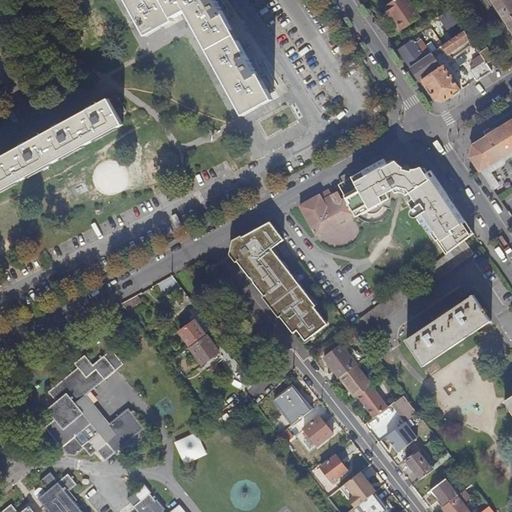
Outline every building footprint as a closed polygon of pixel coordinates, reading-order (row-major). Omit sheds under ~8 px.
[(124,0),(143,34),(184,11),(242,116),(270,100),(257,76),(255,77),(212,0),(124,0)] [(394,22),(400,30),(419,18),(407,0),(394,0),(384,7),(390,16),(392,15),(395,20),(394,22)] [(511,0),(490,0),(511,33),(511,0)] [(464,30),(450,9),(440,16),(454,37),(464,30)] [(473,44),(464,30),(454,37),(433,52),(435,56),(442,51),(446,56),(449,54),(452,58),(473,44)] [(412,40),(398,49),(409,66),(423,57),(420,52),(424,49),(422,46),(418,48),(415,43),(412,40)] [(480,55),(485,63),(492,58),(486,48),(479,53),(480,55)] [(424,57),(409,68),(419,81),(421,80),(435,100),(443,101),(459,90),(442,65),(440,67),(430,53),(428,55),(424,57)] [(469,71),(475,81),(490,71),(485,63),(480,55),(471,61),(475,68),(469,71)] [(0,192),(123,125),(119,116),(126,112),(118,96),(110,101),(109,99),(96,107),(94,103),(87,106),(89,110),(63,125),(61,121),(54,125),(56,128),(30,143),(27,139),(20,143),(22,147),(0,159),(0,192)] [(511,121),(473,145),(471,158),(482,173),(484,176),(484,177),(490,173),(504,164),(500,158),(511,151),(511,121)] [(474,234),(431,171),(427,174),(424,169),(422,170),(421,168),(419,169),(416,170),(412,171),(411,173),(403,170),(403,169),(401,168),(400,167),(399,166),(397,164),(395,162),(393,163),(392,161),(387,164),(385,160),(352,178),(358,189),(344,197),(346,199),(341,201),(337,193),(331,196),(329,191),(300,207),(316,237),(354,216),(356,218),(389,200),(387,194),(398,188),(407,191),(413,200),(418,207),(413,210),(418,218),(420,217),(431,234),(445,255),(464,241),(474,234)] [(493,190),(499,186),(490,173),(484,177),(493,190)] [(413,210),(418,207),(413,200),(409,203),(413,210)] [(314,307),(315,306),(270,248),(283,241),(270,223),(233,243),(231,255),(292,334),(296,330),(305,341),(327,324),(314,307)] [(470,256),(474,254),(464,241),(445,255),(420,274),(429,288),(470,256)] [(371,331),(415,298),(405,285),(367,314),(361,318),(371,331)] [(477,331),(490,322),(485,314),(487,312),(485,308),(482,310),(474,297),(460,305),(458,301),(450,306),(453,311),(428,327),(425,323),(417,329),(419,333),(416,335),(407,341),(423,366),(477,331)] [(121,314),(118,311),(115,313),(114,312),(110,315),(114,320),(121,314)] [(204,335),(195,321),(179,333),(189,346),(204,335)] [(219,354),(207,338),(191,350),(203,366),(219,354)] [(325,357),(334,368),(332,370),(339,379),(340,378),(355,367),(339,346),(325,357)] [(93,366),(85,356),(75,365),(78,368),(49,392),(57,402),(48,409),(49,410),(48,411),(55,419),(45,428),(62,448),(68,455),(78,460),(87,452),(91,457),(97,452),(105,461),(145,428),(128,409),(109,424),(86,395),(116,370),(104,356),(93,366)] [(323,358),(332,370),(334,368),(325,357),(323,358)] [(370,387),(355,367),(340,378),(355,398),(356,397),(370,387)] [(294,424),(312,410),(293,387),(275,401),(294,424)] [(373,419),(387,408),(370,387),(356,397),(373,419)] [(394,404),(407,421),(408,420),(416,414),(403,396),(397,401),(394,404)] [(424,447),(435,438),(416,414),(408,420),(414,428),(417,426),(426,438),(420,443),(424,447)] [(324,425),(318,418),(302,430),(316,447),(332,435),(326,428),(324,425)] [(285,444),(292,439),(286,431),(279,435),(285,444)] [(175,443),(184,464),(205,454),(196,434),(175,443)] [(407,459),(417,452),(413,446),(403,453),(407,459)] [(420,480),(428,474),(440,466),(437,462),(430,468),(417,452),(407,459),(405,461),(420,480)] [(442,464),(450,458),(448,454),(440,460),(442,464)] [(347,472),(335,456),(320,468),(332,483),(347,472)] [(69,491),(69,490),(77,484),(68,474),(61,480),(62,481),(59,483),(50,473),(41,481),(50,492),(47,495),(45,493),(39,498),(50,511),(83,511),(75,502),(66,491),(68,489),(69,491)] [(373,495),(374,494),(368,487),(370,485),(361,473),(340,489),(355,509),(358,506),(373,495)] [(445,506),(456,497),(444,481),(432,491),(444,506),(445,506)] [(185,511),(179,504),(170,511),(164,511),(163,511),(155,501),(150,494),(152,493),(145,485),(135,493),(127,499),(138,511),(185,511)] [(75,502),(77,500),(69,490),(69,491),(68,489),(66,491),(75,502)] [(467,511),(462,506),(470,499),(464,492),(459,496),(458,495),(456,497),(445,506),(449,511),(467,511)] [(362,511),(385,511),(386,511),(373,495),(358,506),(362,511)] [(157,499),(155,501),(163,511),(166,509),(157,499)]
